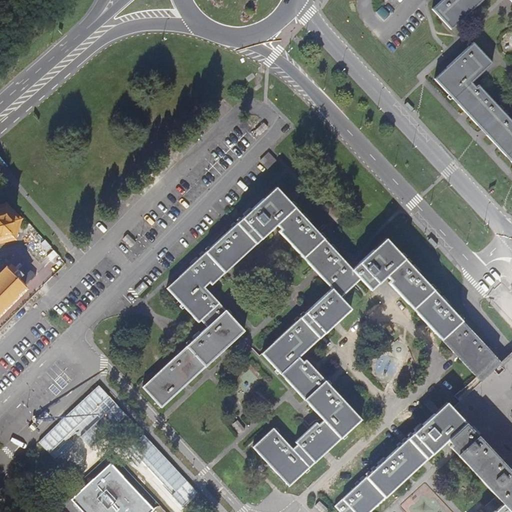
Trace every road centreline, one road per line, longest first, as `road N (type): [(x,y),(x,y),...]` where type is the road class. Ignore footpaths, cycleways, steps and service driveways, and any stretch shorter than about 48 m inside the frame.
road 1 (secondary): [(231,36),(273,54),(473,271)]
road 2 (secondary): [(511,236),(298,0)]
road 3 (secondary): [(0,127),(104,42),(147,25),(199,26)]
road 4 (residential): [(240,511),(102,365),(85,376)]
